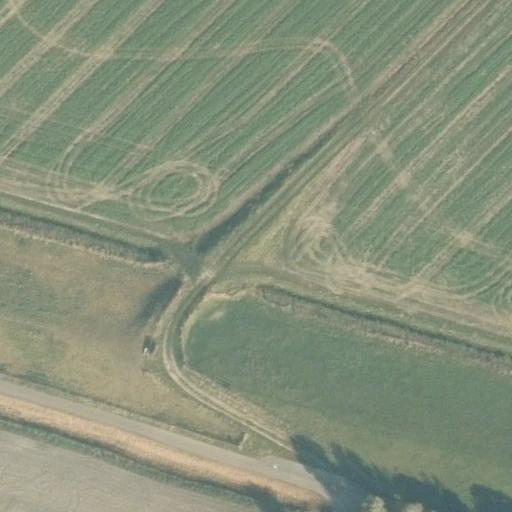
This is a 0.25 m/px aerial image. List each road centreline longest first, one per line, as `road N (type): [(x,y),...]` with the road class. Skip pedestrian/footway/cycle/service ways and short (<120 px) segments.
road 1 (track): [(353,495),(323,465),(174,375),(181,307),(489,0)]
road 2 (unclassified): [(353,495),(0,392)]
